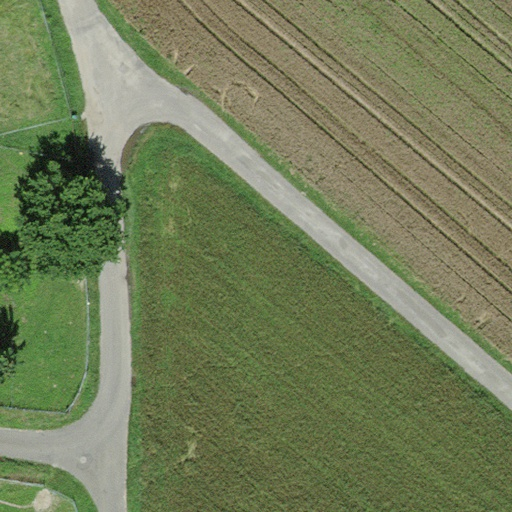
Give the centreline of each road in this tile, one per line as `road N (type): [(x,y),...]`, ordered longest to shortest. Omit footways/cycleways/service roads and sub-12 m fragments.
road 1 (track): [(114,511),(113,109),(73,0)]
road 2 (track): [(113,109),(190,107),(511,385)]
